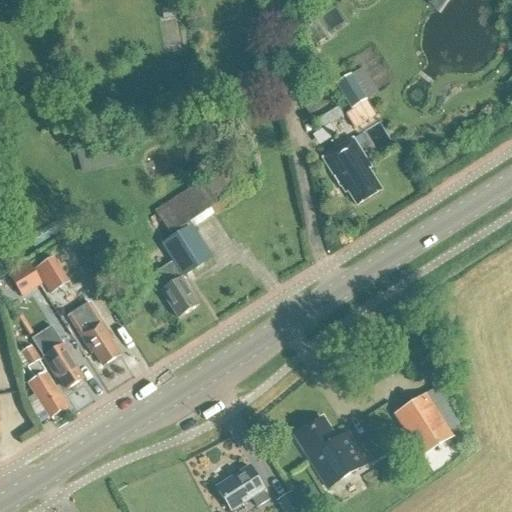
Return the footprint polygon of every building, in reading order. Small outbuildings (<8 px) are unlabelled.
[(351,111),(367,101),(350,75),(334,85),(351,111)] [(343,118),(333,102),(325,91),(306,102),(314,115),(309,118),(319,133),(343,118)] [(356,208),(380,193),(366,171),(369,169),(352,142),(322,161),(339,188),(342,186),(356,208)] [(114,145),(76,155),(82,177),(120,166),(114,145)] [(248,195),(247,195),(258,188),(239,160),(229,166),(229,165),(154,212),(172,241),(190,229),(191,232),(248,195)] [(210,261),(191,232),(190,229),(172,241),(163,246),(174,265),(155,277),(163,291),(160,293),(178,321),(198,308),(187,292),(189,290),(184,283),(182,284),(180,281),(210,261)] [(52,259),(35,270),(50,295),(68,284),(52,259)] [(89,305),(67,319),(79,337),(91,356),(94,354),(103,368),(118,358),(109,344),(112,342),(100,323),(89,305)] [(43,359),(43,360),(55,379),(58,378),(67,391),(82,382),(73,368),(75,366),(63,347),(55,352),(50,342),(53,339),(45,326),(28,336),(43,359)] [(49,420),(66,410),(45,376),(43,377),(41,372),(43,371),(38,364),(40,363),(32,349),(21,356),(29,369),(28,370),(35,382),(29,386),(36,398),(49,420)] [(450,440),(423,399),(396,416),(422,457),(450,440)] [(327,488),(364,465),(347,437),(336,445),(322,422),(296,439),(327,488)] [(258,509),(269,502),(263,493),(264,492),(249,469),(216,490),(229,511),(232,511),(252,500),(258,509)] [(276,502),(281,511),(301,511),(290,493),(276,502)]
